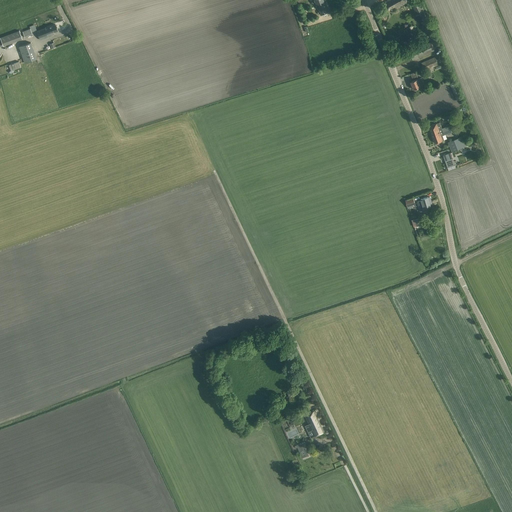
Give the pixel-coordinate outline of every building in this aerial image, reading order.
[(314,0),(317,6),(318,5),(319,8),(318,8),(321,15),(331,11),(327,2),(325,3),(323,0),(314,0)] [(409,0),(387,0),(385,2),(389,10),(395,7),(396,8),(399,6),(399,7),(410,1),(409,0)] [(422,10),(420,3),(413,6),(416,13),(420,11),(422,10)] [(37,31),(37,33),(40,39),(48,36),(47,34),(57,30),(55,24),(37,31)] [(37,31),(35,27),(23,31),(25,38),(37,33),(37,31)] [(22,39),(19,30),(0,37),(3,46),(22,39)] [(413,60),(417,58),(435,50),(431,42),(409,52),(413,60)] [(19,47),(24,63),(36,59),(31,43),(19,47)] [(425,70),(428,69),(438,65),(435,58),(422,63),(425,70)] [(10,66),(12,72),(22,68),(20,62),(10,66)] [(422,80),(421,78),(418,79),(415,80),(411,82),(410,82),(410,83),(411,85),(412,86),(414,89),(424,85),(422,80)] [(434,124),(429,126),(430,128),(431,132),(438,129),(439,130),(442,128),(440,122),(434,124)] [(438,129),(431,132),(435,143),(440,141),(443,140),(442,140),(445,139),(443,135),(452,132),(451,129),(443,131),(442,128),(439,130),(438,129)] [(463,136),(453,140),(448,142),(452,151),(456,150),(467,146),(463,136)] [(451,152),(443,155),(447,167),(455,164),(451,152)] [(430,205),(430,202),(431,202),(430,197),(421,199),(422,201),(418,202),(421,211),(428,209),(427,206),(430,205)] [(405,200),(407,206),(415,204),(413,198),(405,200)] [(422,217),(420,218),(415,219),(417,226),(424,224),(422,217)] [(293,367),(290,368),(296,379),(301,376),(296,365),(294,366),(294,365),(292,366),(293,367)] [(295,395),(293,389),(287,391),(290,398),(295,395)] [(309,423),(305,425),(308,432),(312,431),(315,436),(324,432),(317,416),(318,416),(315,410),(305,415),(309,423)] [(302,458),(306,456),(310,454),(305,441),(295,446),(296,448),(297,447),(302,458)]
